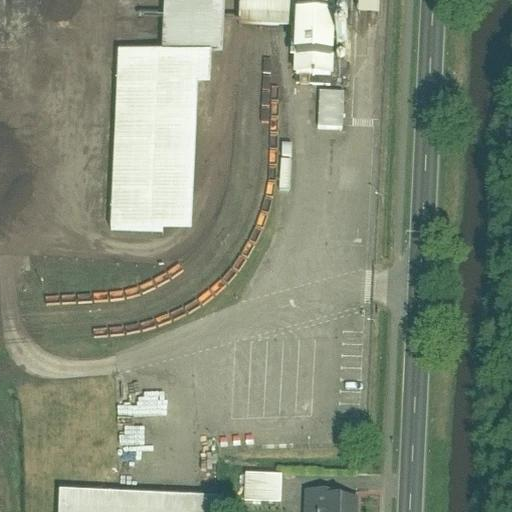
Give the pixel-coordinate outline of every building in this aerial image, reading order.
[(163,0),(161,53),(216,56),(226,55),(228,25),(229,0),(163,0)] [(229,0),(228,25),(294,28),(293,59),(342,61),(345,0),(229,0)] [(216,56),(122,53),(115,230),(194,234),(200,86),(215,86),(216,56)] [(320,95),(320,132),(346,132),(346,95),(320,95)] [(38,218),(32,165),(21,166),(27,220),(38,218)] [(280,478),(246,478),(246,505),(280,505),(280,478)] [(355,511),(356,505),(334,504),(334,497),(306,496),(305,511),(355,511)] [(219,511),(220,506),(62,499),(61,511),(219,511)]
